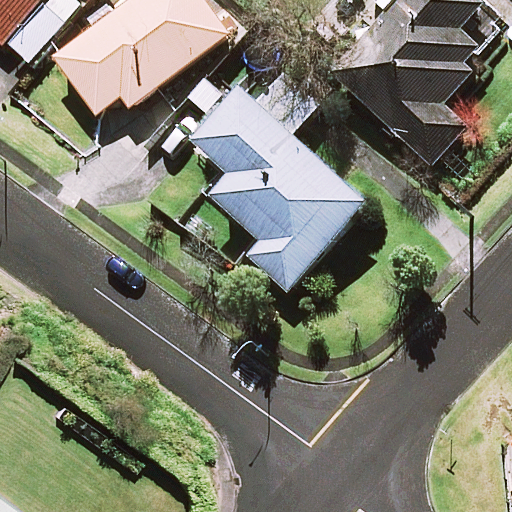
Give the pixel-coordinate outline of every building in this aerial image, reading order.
[(0,0),(0,43),(6,49),(47,0),(0,0)] [(231,40),(202,0),(145,0),(58,63),(98,118),(122,100),(130,112),(231,40)] [(467,69),(482,53),(462,35),(484,10),(472,0),(408,0),(335,82),(433,170),(467,131),(444,110),(474,76),(467,69)] [(290,142),(242,99),(196,150),(230,182),(212,202),(263,248),(250,262),(288,297),(366,211),(290,142)] [(0,511),(16,511),(0,500),(0,511)]
